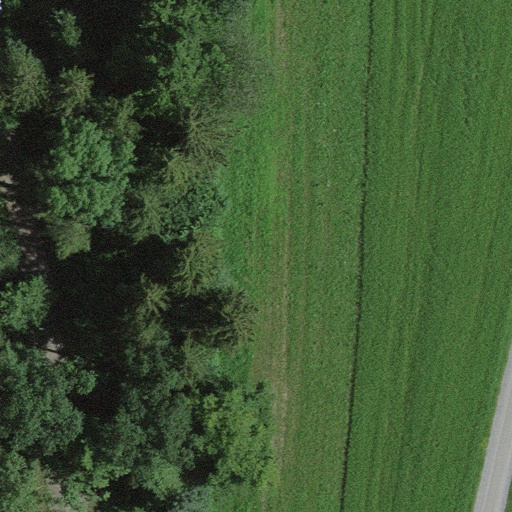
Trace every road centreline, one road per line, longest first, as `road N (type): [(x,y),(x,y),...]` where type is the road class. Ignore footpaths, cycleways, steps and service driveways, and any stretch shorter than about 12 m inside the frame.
road 1 (track): [(57,511),(52,396),(0,193)]
road 2 (track): [(511,333),(476,511)]
